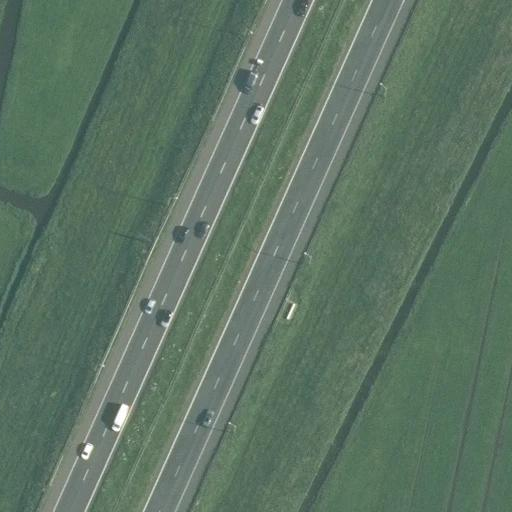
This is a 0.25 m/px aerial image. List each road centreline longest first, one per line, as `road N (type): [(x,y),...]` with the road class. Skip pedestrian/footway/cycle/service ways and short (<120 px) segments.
road 1 (motorway): [(290,0),(62,511)]
road 2 (motorway): [(152,511),(380,0)]
